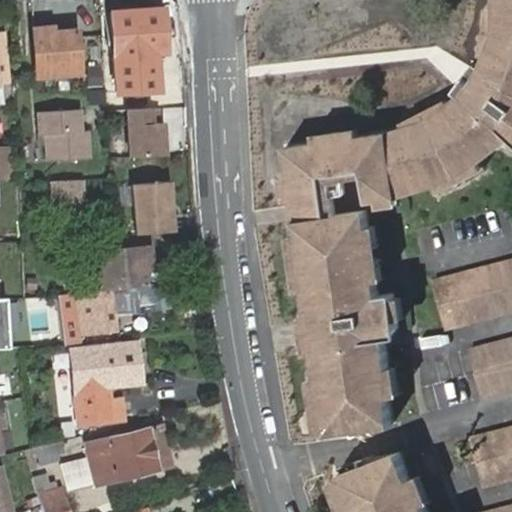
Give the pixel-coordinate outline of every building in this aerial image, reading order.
[(286,146),(290,178),(293,200),(298,237),(306,290),(309,315),(315,355),(318,380),(326,434),(346,432),(394,426),(390,396),(393,396),(389,368),(384,329),(400,327),(398,319),(395,296),(394,294),(379,296),(377,280),(370,228),(367,212),(335,216),(332,197),(330,183),(343,181),(343,178),(363,176),(368,203),(380,202),(396,199),(434,186),(456,178),(478,163),(509,140),(511,136),(511,0),(495,0),(495,7),(494,31),(484,56),(482,64),(479,67),(457,96),(446,105),(427,119),(404,126),(390,130),(357,135),(315,141),(286,146)] [(479,56),(484,56),(494,31),(495,7),(489,6),(479,56)] [(122,71),(166,67),(162,9),(110,14),(115,79),(122,78),(122,71)] [(34,31),(39,77),(80,73),(76,26),(34,31)] [(451,92),(457,96),(479,67),(473,63),(451,92)] [(167,75),(166,67),(122,71),(122,78),(167,75)] [(401,122),(404,126),(427,119),(446,105),(443,101),(401,122)] [(78,109),(35,113),(37,135),(43,135),(45,162),(89,158),(86,130),(80,131),(78,109)] [(127,112),(130,158),(165,156),(162,124),(157,124),(156,109),(127,112)] [(314,134),(315,141),(357,135),(356,127),(314,134)] [(17,155),(0,155),(0,184),(18,184),(17,155)] [(482,170),(478,163),(456,178),(434,186),(437,193),(482,170)] [(293,200),(290,178),(281,179),(284,201),(293,200)] [(81,179),(54,179),(54,206),(82,206),(81,179)] [(170,181),(130,185),(134,235),(167,232),(166,217),(173,216),(170,181)] [(397,206),(396,199),(380,202),(381,209),(397,206)] [(166,217),(167,232),(174,231),(173,216),(166,217)] [(376,227),(370,228),(377,280),(384,279),(376,227)] [(297,291),(306,290),(298,237),(289,240),(297,291)] [(109,288),(145,285),(143,267),(140,268),(138,248),(100,252),(102,288),(109,288)] [(511,259),(433,280),(443,329),(511,310),(511,259)] [(112,331),(109,288),(102,288),(73,291),(76,333),(112,331)] [(55,292),(56,302),(67,302),(66,291),(55,292)] [(401,296),(395,296),(398,319),(405,318),(401,296)] [(306,356),(315,355),(309,315),(300,317),(306,356)] [(511,337),(469,349),(481,398),(511,390),(511,337)] [(134,342),(67,350),(75,422),(110,418),(106,386),(140,382),(134,342)] [(397,366),(389,368),(393,396),(401,394),(397,366)] [(317,436),(326,434),(318,380),(309,381),(317,436)] [(162,425),(85,443),(95,485),(157,469),(153,451),(167,448),(162,425)] [(511,426),(470,437),(481,487),(511,478),(511,426)] [(61,442),(31,449),(37,466),(57,460),(55,453),(63,451),(61,442)] [(167,448),(153,451),(157,469),(172,466),(167,448)] [(426,511),(424,505),(414,478),(409,479),(399,452),(335,475),(337,480),(349,511),(426,511)] [(86,458),(60,465),(67,492),(92,485),(86,458)] [(10,511),(0,473),(0,511),(10,511)] [(46,474),(32,477),(36,493),(37,493),(42,511),(67,511),(60,487),(56,489),(55,482),(49,483),(46,474)] [(422,474),(414,478),(424,505),(432,502),(422,474)] [(342,511),(349,511),(337,480),(331,481),(342,511)]
